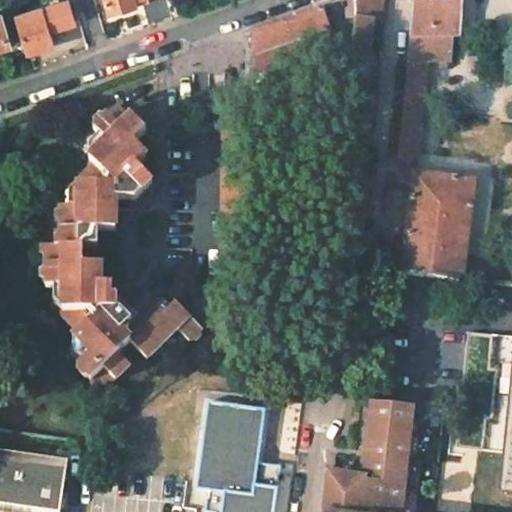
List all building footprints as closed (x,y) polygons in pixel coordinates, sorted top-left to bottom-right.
[(105,0),(109,13),(135,6),(133,0),(105,0)] [(354,0),(355,19),(373,21),(375,0),(385,2),(384,0),(354,0)] [(413,0),(410,34),(454,33),(456,32),(458,0),(413,0)] [(25,43),(28,53),(54,45),(43,7),(17,15),(20,24),(25,43)] [(321,7),(252,31),(252,77),(321,53),(314,35),(330,29),(321,7)] [(0,48),(9,45),(0,14),(0,48)] [(373,21),(355,19),(347,91),(365,93),(373,21)] [(80,25),(53,31),(55,41),(82,35),(80,25)] [(454,33),(410,34),(408,64),(428,63),(451,61),(454,33)] [(428,63),(408,64),(398,152),(418,154),(428,63)] [(375,94),(365,93),(361,138),(370,139),(375,94)] [(110,142),(91,160),(94,163),(81,176),(81,182),(80,209),(70,209),(63,209),(61,248),(83,249),(96,249),(97,233),(98,233),(114,234),(115,211),(140,212),(152,202),(152,185),(137,169),(137,167),(148,156),(136,144),(148,132),(122,105),(97,129),(102,134),(102,135),(110,142)] [(250,264),(251,124),(251,123),(221,122),(221,124),(220,263),(250,264)] [(102,134),(90,146),(91,160),(110,142),(102,135),(102,134)] [(418,154),(398,152),(396,174),(414,177),(414,174),(416,174),(418,154)] [(416,174),(414,174),(414,177),(401,275),(462,282),(474,181),(416,174)] [(71,192),(70,209),(80,209),(81,182),(71,192)] [(141,308),(123,290),(123,289),(101,289),(98,289),(98,279),(99,266),(96,266),(82,265),(83,249),(61,248),(48,248),(47,288),(55,288),(63,288),(63,318),(78,333),(72,338),(90,356),(84,362),(79,367),(104,393),(130,368),(118,356),(130,344),(145,361),(177,331),(188,343),(200,332),(175,305),(171,310),(163,317),(149,303),(142,310),(141,308)] [(63,318),(63,288),(55,288),(55,309),(63,318)] [(354,298),(344,297),(342,324),(352,325),(354,298)] [(165,303),(149,303),(163,317),(171,310),(165,303)] [(510,456),(511,436),(511,340),(471,336),(459,451),(510,456)] [(90,356),(72,338),(73,349),(84,362),(90,356)] [(209,510),(219,511),(275,511),(281,468),(259,465),(266,411),(211,404),(199,492),(211,494),(209,510)] [(413,407),(372,404),(364,479),(329,475),(324,511),(400,511),(401,509),(409,438),(413,407)] [(0,452),(0,511),(61,511),(69,463),(0,452)]
